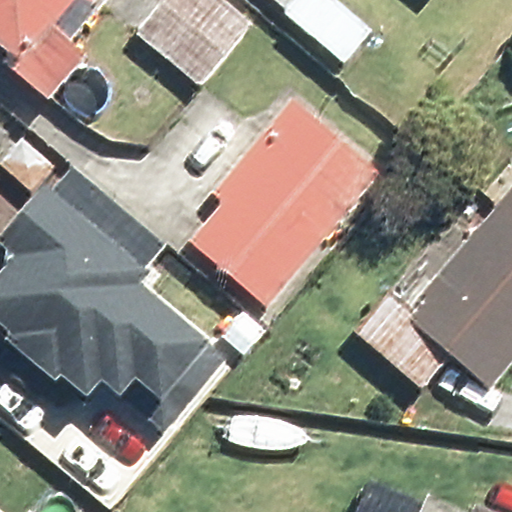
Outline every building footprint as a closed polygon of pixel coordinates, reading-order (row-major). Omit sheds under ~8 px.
[(95,0),(0,0),(0,54),(12,65),(4,75),(43,107),(83,59),(50,32),(74,4),(85,13),(95,0)] [(205,0),(159,0),(132,34),(194,84),(239,27),(205,0)] [(368,37),(321,0),(255,0),(342,69),(368,37)] [(177,244),(266,315),(373,182),(285,111),(177,244)] [(60,176),(0,252),(0,362),(73,418),(106,376),(167,422),(218,357),(137,295),(166,257),(60,176)] [(511,183),(394,319),(485,397),(511,365),(511,183)] [(308,372),(268,341),(244,373),(284,403),(308,372)]
